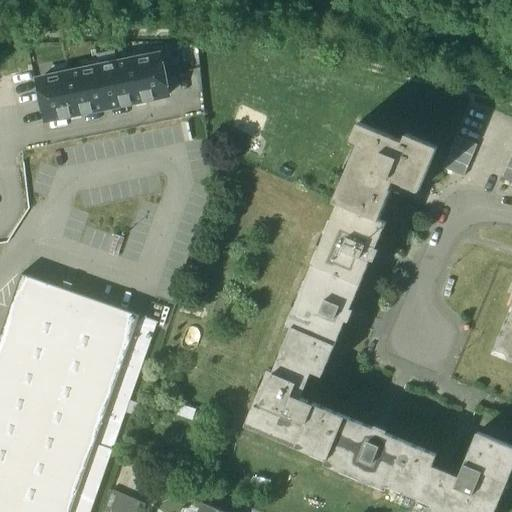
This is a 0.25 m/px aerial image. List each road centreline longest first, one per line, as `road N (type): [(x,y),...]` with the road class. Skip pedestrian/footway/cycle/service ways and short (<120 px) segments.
road 1 (track): [(0,48),(78,33),(252,40),(511,105)]
road 2 (residential): [(511,218),(487,210),(450,225),(406,340)]
